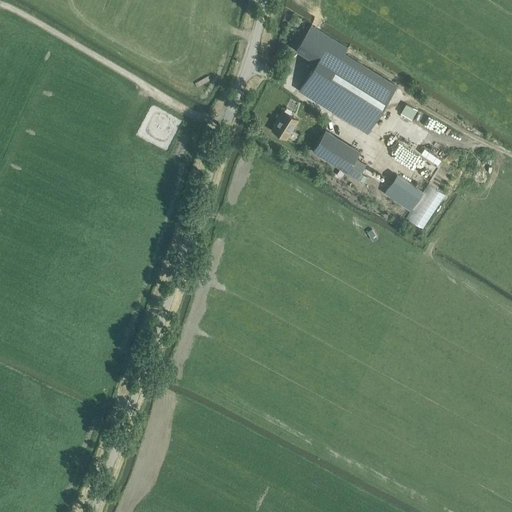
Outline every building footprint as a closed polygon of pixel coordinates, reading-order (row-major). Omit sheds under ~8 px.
[(317,62),(301,87),(369,130),(396,88),(340,53),(344,46),(309,24),(293,47),(317,62)] [(401,113),(412,119),(418,108),(406,102),(401,113)] [(272,130),(286,139),(298,120),(282,111),(275,122),(276,123),(272,130)] [(311,149),(355,177),(365,164),(354,157),(359,150),(323,128),(311,149)] [(377,166),(382,164),(378,154),(373,156),(377,166)] [(384,190),(409,208),(421,190),(397,173),(384,190)] [(424,227),(445,193),(429,183),(407,217),(424,227)]
